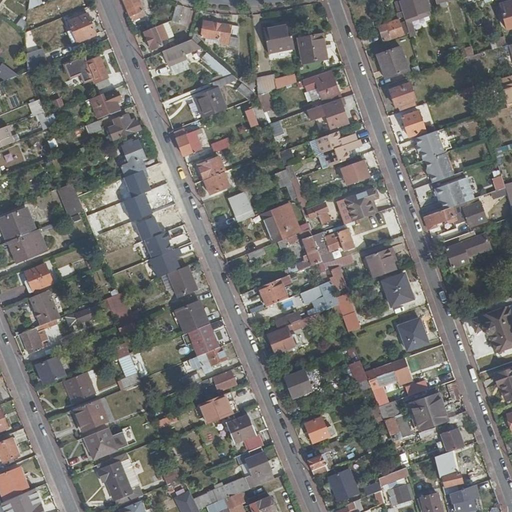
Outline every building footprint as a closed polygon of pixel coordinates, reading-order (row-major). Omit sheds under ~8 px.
[(122,0),(123,0),(131,21),(145,15),(139,0),(122,0)] [(404,35),(408,33),(401,11),(398,0),(392,2),(399,19),(404,35)] [(398,0),(401,11),(427,4),(426,0),(398,0)] [(182,6),(175,4),(171,21),(178,22),(182,6)] [(511,29),(511,5),(500,9),(506,31),(511,29)] [(96,35),(88,14),(69,21),(78,43),(96,35)] [(24,29),(26,21),(18,18),(15,27),(24,29)] [(383,42),(404,35),(399,19),(378,27),(383,42)] [(238,38),(236,38),(229,37),(231,24),(204,20),(201,37),(217,39),(220,43),(236,46),(238,38)] [(269,52),(293,47),(289,22),(279,24),(279,27),(266,29),(269,52)] [(163,24),(144,32),(152,52),(163,47),(161,43),(169,40),(163,24)] [(229,37),(236,38),(238,25),(231,24),(229,37)] [(302,65),(322,61),(319,46),(323,45),(321,36),(298,40),(302,65)] [(492,40),(493,47),(505,44),(503,37),(492,40)] [(193,40),(164,52),(169,65),(188,58),(186,53),(201,47),(193,40)] [(409,71),(400,47),(376,56),(385,79),(409,71)] [(464,49),(467,57),(473,55),(471,47),(464,49)] [(203,60),(223,77),(231,73),(209,53),(203,60)] [(467,57),(463,58),(465,63),(479,59),(478,54),(473,55),(467,57)] [(27,62),(27,73),(45,65),(41,56),(27,62)] [(70,80),(82,75),(86,84),(94,81),(95,83),(108,78),(100,57),(89,61),(87,56),(64,65),(70,80)] [(0,66),(0,73),(9,80),(17,77),(2,65),(0,66)] [(313,76),(322,105),(340,98),(331,70),(313,76)] [(219,87),(238,78),(231,73),(223,77),(216,80),(218,86),(219,87)] [(258,96),(270,91),(296,82),(295,76),(284,78),(284,77),(274,79),(273,75),(256,78),(258,96)] [(249,99),(258,96),(243,82),(237,89),(249,99)] [(458,89),(456,82),(449,85),(451,92),(458,89)] [(472,87),(474,92),(476,98),(486,95),(487,94),(484,83),(472,87)] [(509,108),(511,107),(511,83),(503,86),(509,108)] [(410,84),(390,91),(395,107),(416,100),(410,84)] [(205,118),(228,108),(219,87),(218,86),(195,96),(205,118)] [(472,87),(461,91),(462,96),(474,92),(472,87)] [(314,90),(307,93),(312,102),(319,98),(314,90)] [(258,96),(264,112),(277,107),(270,91),(258,96)] [(104,98),(103,95),(91,99),(98,118),(111,113),(111,114),(119,111),(116,102),(121,100),(118,93),(104,98)] [(486,95),(476,98),(481,114),(482,115),(491,113),(486,95)] [(344,103),(342,98),(340,98),(322,105),(330,128),(337,126),(338,127),(348,123),(341,104),(344,103)] [(63,106),(61,99),(54,102),(57,109),(63,106)] [(39,100),(29,104),(32,112),(35,111),(38,119),(39,118),(44,130),(50,128),(50,127),(46,118),(39,100)] [(245,110),(251,126),(258,124),(252,107),(245,110)] [(409,137),(426,131),(419,111),(402,116),(409,137)] [(54,114),(46,118),(50,127),(58,124),(54,114)] [(113,121),(115,126),(120,138),(141,129),(138,122),(134,123),(133,120),(130,121),(127,115),(113,121)] [(272,131),(277,130),(285,127),(282,119),(268,123),(270,128),(272,131)] [(98,131),(95,123),(83,128),(86,136),(98,131)] [(120,138),(115,126),(109,129),(113,140),(120,138)] [(174,134),(183,157),(201,149),(195,135),(201,132),(200,128),(186,134),(184,130),(174,134)] [(0,134),(0,148),(14,143),(9,130),(0,134)] [(337,132),(315,139),(320,153),(324,152),(328,166),(350,159),(347,151),(350,150),(362,146),(359,139),(357,140),(355,133),(340,138),(337,132)] [(421,152),(424,161),(425,161),(444,154),(437,132),(416,139),(419,146),(421,152)] [(211,145),(214,153),(230,146),(227,138),(211,145)] [(52,150),(58,147),(55,139),(49,142),(52,150)] [(123,167),(127,177),(148,168),(144,158),(147,157),(140,140),(133,143),(132,140),(126,142),(127,145),(124,146),(131,163),(123,167)] [(283,163),(294,158),(290,148),(279,153),(283,163)] [(433,183),(434,183),(454,176),(446,153),(444,154),(425,161),(433,183)] [(198,166),(205,181),(224,172),(225,172),(219,157),(198,166)] [(347,185),(369,177),(364,161),(342,168),(347,185)] [(286,169),(276,173),(282,185),(291,182),(290,179),(286,169)] [(224,172),(205,181),(210,195),(230,187),(224,172)] [(104,186),(116,181),(112,173),(100,178),(104,186)] [(444,210),(464,202),(455,175),(454,176),(434,183),(444,210)] [(291,182),(297,197),(301,207),(309,204),(298,176),(290,179),(291,182)] [(125,249),(184,225),(164,177),(153,182),(164,208),(141,217),(127,184),(118,187),(116,181),(104,186),(78,196),(85,212),(96,240),(104,258),(114,254),(125,249)] [(432,183),(442,211),(444,210),(434,183),(433,183),(432,183)] [(70,218),(85,212),(78,196),(73,184),(58,190),(70,218)] [(344,198),(352,221),(375,214),(370,201),(377,198),(374,188),(344,198)] [(424,217),(429,230),(456,220),(454,216),(463,213),(468,227),(487,221),(482,206),(507,197),(504,188),(464,202),(444,210),(442,211),(435,213),(424,217)] [(230,199),(240,222),(253,216),(244,193),(230,199)] [(261,213),(274,243),(300,232),(288,202),(261,213)] [(325,211),(328,210),(324,202),(307,209),(314,226),(329,221),(325,211)] [(6,228),(12,242),(14,241),(37,231),(28,209),(0,220),(0,222),(3,230),(6,228)] [(386,229),(399,225),(397,218),(384,223),(386,229)] [(309,228),(300,232),(302,239),(312,235),(309,228)] [(324,236),(329,251),(342,247),(343,251),(354,247),(348,228),(324,236)] [(50,251),(42,229),(37,231),(14,241),(22,262),(50,251)] [(473,232),(443,242),(453,269),(469,263),(467,258),(491,250),(486,236),(476,240),(473,232)] [(312,235),(302,239),(313,266),(322,262),(320,257),(312,236),(312,235)] [(163,250),(171,271),(188,264),(180,243),(163,250)] [(366,257),(374,278),(396,270),(391,257),(395,256),(392,247),(366,257)] [(128,256),(125,249),(114,254),(117,261),(128,256)] [(117,261),(114,254),(104,258),(107,265),(117,261)] [(320,257),(322,262),(323,264),(329,262),(327,255),(320,257)] [(326,272),(330,283),(333,292),(346,287),(338,267),(353,262),(350,255),(329,262),(323,264),(326,272)] [(131,263),(128,256),(117,261),(107,265),(108,268),(109,271),(131,263)] [(46,266),(27,274),(34,292),(54,284),(46,266)] [(197,290),(188,266),(169,274),(174,289),(178,297),(197,290)] [(321,274),(325,285),(330,283),(326,272),(321,274)] [(383,282),(392,307),(413,299),(404,274),(383,282)] [(279,280),(259,288),(267,308),(288,299),(279,280)] [(325,285),(304,293),(308,304),(325,298),(330,310),(339,307),(335,297),(334,293),(333,292),(330,283),(325,285)] [(57,320),(61,318),(50,291),(30,299),(41,326),(44,325),(57,320)] [(335,297),(339,307),(348,331),(360,327),(346,293),(335,297)] [(108,299),(112,309),(117,307),(120,315),(125,313),(118,295),(108,299)] [(511,298),(490,306),(492,313),(472,321),(476,332),(483,330),(484,334),(489,337),(496,355),(511,348),(511,314),(510,309),(511,308),(511,298)] [(107,311),(112,309),(108,299),(103,301),(107,311)] [(190,332),(208,325),(198,302),(177,310),(181,322),(186,334),(190,332)] [(64,317),(68,328),(92,318),(88,307),(64,317)] [(275,322),(278,331),(291,325),(303,321),(299,313),(275,322)] [(310,318),(312,323),(322,320),(320,314),(310,318)] [(303,321),(291,325),(294,332),(313,324),(312,323),(310,318),(303,321)] [(407,351),(429,343),(420,319),(399,327),(407,351)] [(59,325),(57,320),(44,325),(46,330),(59,325)] [(136,327),(134,321),(119,327),(121,333),(136,327)] [(46,330),(44,325),(41,326),(21,335),(29,355),(45,348),(42,343),(50,340),(46,330)] [(217,348),(208,325),(190,332),(199,355),(217,348)] [(277,357),(296,349),(288,329),(269,336),(277,357)] [(63,350),(78,344),(74,336),(60,341),(63,350)] [(116,361),(130,355),(125,342),(111,348),(116,361)] [(221,347),(217,348),(199,355),(198,356),(205,373),(213,370),(211,367),(227,360),(221,347)] [(355,347),(346,351),(351,366),(350,366),(356,383),(353,385),(356,393),(371,388),(365,373),(355,347)] [(140,379),(131,356),(121,360),(128,376),(121,379),(124,388),(141,381),(140,379)] [(44,384),(65,376),(58,357),(36,366),(44,384)] [(403,359),(391,364),(398,381),(397,381),(399,386),(408,383),(405,373),(408,372),(403,359)] [(371,388),(371,389),(379,386),(379,388),(397,381),(398,381),(391,364),(365,373),(371,388)] [(511,397),(511,368),(496,375),(505,400),(511,397)] [(217,377),(217,375),(213,377),(219,392),(237,385),(231,371),(217,377)] [(294,398),(312,391),(304,371),(286,378),(294,398)] [(97,394),(88,372),(67,381),(75,402),(97,394)] [(183,388),(201,381),(198,374),(181,381),(183,388)] [(75,402),(67,381),(64,382),(72,404),(75,402)] [(403,399),(427,390),(425,384),(401,393),(403,399)] [(196,405),(203,425),(238,413),(231,393),(196,405)] [(420,431),(447,421),(446,418),(437,394),(410,404),(420,431)] [(108,423),(98,399),(72,410),(82,433),(108,423)] [(383,420),(384,423),(385,423),(395,450),(403,447),(400,438),(411,435),(399,401),(378,408),(383,420)] [(378,408),(377,404),(371,407),(377,422),(383,420),(378,408)] [(0,431),(9,428),(0,406),(0,431)] [(177,420),(175,413),(156,421),(159,428),(177,420)] [(447,421),(451,431),(457,428),(466,425),(461,413),(446,418),(447,421)] [(261,447),(264,446),(259,434),(257,435),(248,414),(226,424),(234,444),(243,440),(248,452),(261,447)] [(327,431),(322,417),(305,424),(313,443),(334,435),(332,429),(327,431)] [(118,450),(108,428),(84,438),(94,460),(118,450)] [(451,431),(443,434),(449,453),(464,447),(457,428),(451,431)] [(19,456),(10,434),(0,438),(0,454),(3,463),(19,456)] [(315,449),(318,456),(322,455),(327,453),(331,451),(328,444),(315,449)] [(367,449),(369,455),(381,450),(379,444),(367,449)] [(251,459),(263,454),(261,447),(248,452),(251,459)] [(247,464),(252,476),(253,478),(271,471),(264,453),(263,454),(251,459),(246,461),(247,464)] [(322,455),(326,465),(328,471),(334,469),(327,453),(322,455)] [(448,453),(434,458),(436,466),(437,465),(441,478),(442,478),(445,487),(462,483),(459,473),(454,475),(448,453)] [(241,466),(247,464),(246,461),(244,454),(237,457),(241,466)] [(318,456),(307,461),(312,471),(326,465),(322,455),(318,456)] [(104,481),(107,480),(111,491),(115,500),(134,492),(132,487),(141,483),(131,457),(99,470),(104,481)] [(375,458),(368,461),(374,477),(381,474),(375,458)] [(399,461),(402,470),(407,468),(404,459),(399,461)] [(326,465),(312,471),(314,477),(328,471),(326,465)] [(0,504),(4,503),(21,495),(20,491),(28,488),(20,468),(0,476),(0,487),(2,493),(0,494),(0,504)] [(407,468),(402,470),(378,480),(379,484),(380,488),(385,486),(400,481),(409,477),(407,468)] [(183,478),(179,469),(164,475),(168,485),(183,478)] [(252,476),(246,479),(250,489),(274,479),(271,471),(253,478),(252,476)] [(358,493),(349,471),(328,479),(337,502),(358,493)] [(483,481),(481,474),(468,479),(469,485),(483,481)] [(212,505),(226,499),(227,499),(241,493),(250,489),(246,479),(235,483),(235,482),(207,493),(209,498),(212,505)] [(409,501),(414,499),(411,485),(404,487),(400,481),(385,486),(386,488),(384,488),(385,492),(387,492),(391,506),(409,501)] [(380,488),(379,484),(364,491),(367,498),(381,492),(380,488)] [(451,499),(453,505),(454,511),(459,511),(475,508),(470,487),(450,494),(451,499)] [(200,511),(199,510),(189,490),(176,496),(183,511),(200,511)] [(241,493),(227,499),(232,511),(245,511),(242,503),(244,502),(241,493)] [(441,511),(437,495),(421,499),(423,511),(441,511)] [(276,511),(271,497),(250,506),(252,511),(276,511)] [(206,507),(212,505),(209,498),(202,500),(205,508),(206,507)] [(221,511),(230,509),(226,499),(212,505),(206,507),(207,511),(221,511)] [(409,501),(391,506),(392,509),(410,504),(409,501)] [(356,511),(353,503),(345,506),(347,509),(339,511),(356,511)]
